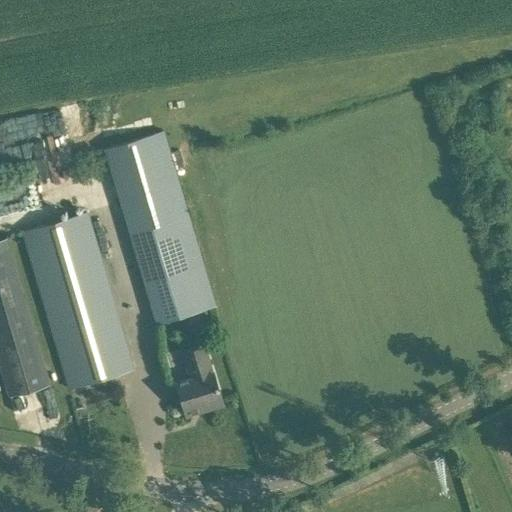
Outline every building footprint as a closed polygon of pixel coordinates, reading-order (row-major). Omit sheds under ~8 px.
[(121,201),(157,321),(214,304),(179,184),(163,132),(106,148),(121,201)] [(37,180),(18,180),(18,206),(37,206),(37,180)] [(23,230),(70,386),(132,368),(86,212),(23,230)] [(51,383),(7,237),(0,238),(0,369),(8,396),(51,383)] [(176,381),(186,414),(223,404),(213,370),(212,371),(204,345),(182,351),(190,377),(176,381)]
